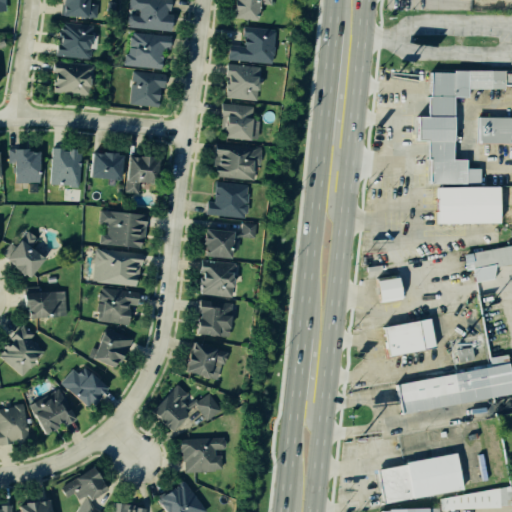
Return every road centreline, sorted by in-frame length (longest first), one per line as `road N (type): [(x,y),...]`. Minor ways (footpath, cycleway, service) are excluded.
road 1 (primary): [(312,511),(365,0)]
road 2 (primary): [(335,0),(282,511)]
road 3 (residential): [(200,0),(156,352)]
road 4 (residential): [(0,475),(17,475),(108,433),(156,352)]
road 5 (residential): [(0,116),(184,131)]
road 6 (primary): [(325,105),(336,145),(331,202),(344,219)]
